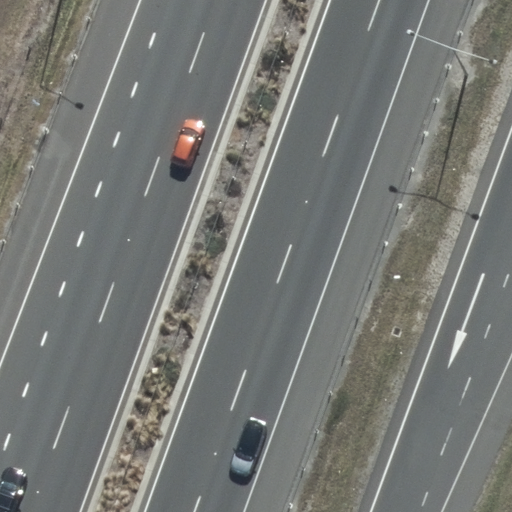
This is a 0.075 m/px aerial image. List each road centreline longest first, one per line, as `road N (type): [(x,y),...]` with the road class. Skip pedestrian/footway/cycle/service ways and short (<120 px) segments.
road 1 (trunk): [(387,0),(201,511)]
road 2 (trunk): [(32,511),(216,0)]
road 3 (trunk): [(511,246),(406,511)]
